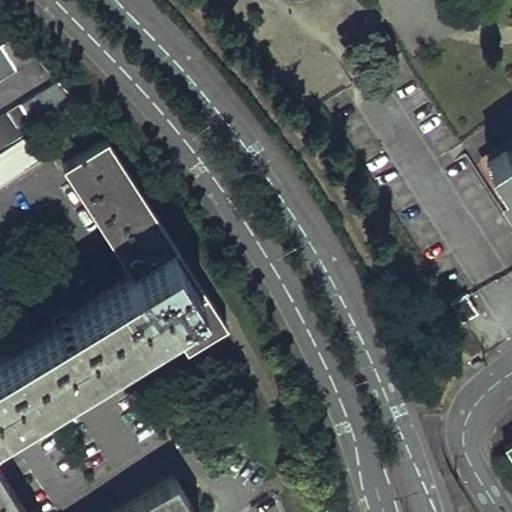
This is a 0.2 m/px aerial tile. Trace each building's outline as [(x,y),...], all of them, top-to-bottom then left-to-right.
[(0,46),(0,79),(15,69),(0,46)] [(20,104),(0,117),(0,151),(36,129),(20,104)] [(61,124),(44,134),(54,150),(71,139),(61,124)] [(0,151),(0,185),(52,152),(36,129),(0,151)] [(0,511),(197,511),(198,511),(172,472),(108,511),(27,511),(0,468),(0,419),(166,318),(185,345),(227,319),(106,133),(62,163),(136,272),(0,355),(0,511)] [(511,135),(485,152),(511,193),(511,135)] [(452,302),(465,320),(479,311),(467,292),(452,302)]
